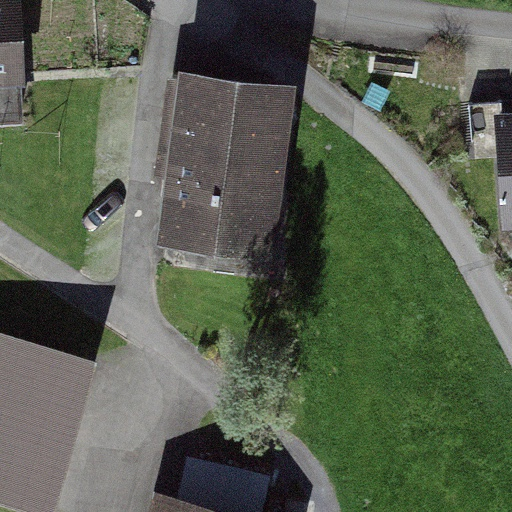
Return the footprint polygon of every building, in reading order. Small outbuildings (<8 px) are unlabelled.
[(11,0),(0,0),(0,83),(15,83),(11,0)] [(162,247),(265,262),(288,99),(186,84),(162,247)] [(504,238),(511,237),(511,117),(495,119),(504,238)] [(0,493),(38,503),(73,353),(0,335),(0,493)] [(247,511),(139,486),(132,511),(247,511)]
